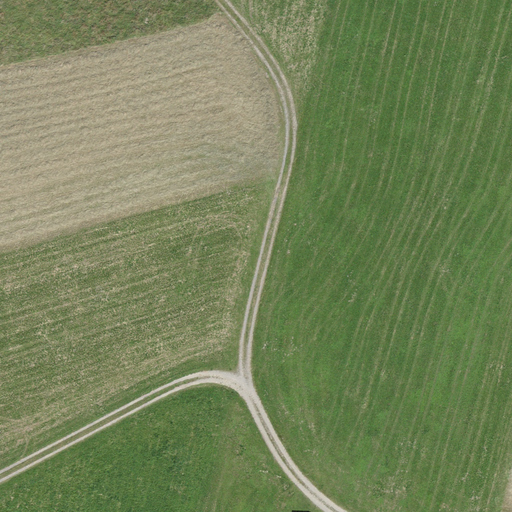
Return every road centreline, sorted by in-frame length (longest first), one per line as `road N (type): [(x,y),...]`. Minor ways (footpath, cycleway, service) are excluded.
road 1 (track): [(347,511),(272,434),(247,365),(299,114),(277,62),(226,0)]
road 2 (track): [(263,411),(236,378),(203,375),(0,476)]
